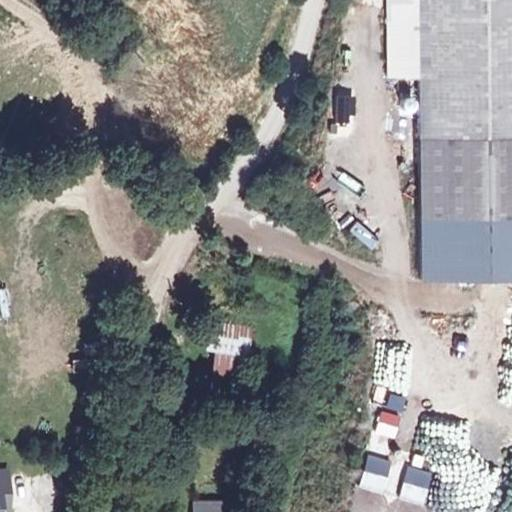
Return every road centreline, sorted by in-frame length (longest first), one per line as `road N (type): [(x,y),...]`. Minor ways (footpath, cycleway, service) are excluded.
road 1 (unclassified): [(319,0),(275,128),(167,269),(97,511)]
road 2 (track): [(152,307),(104,207),(91,66),(15,0)]
road 3 (track): [(371,0),(380,190),(406,314)]
